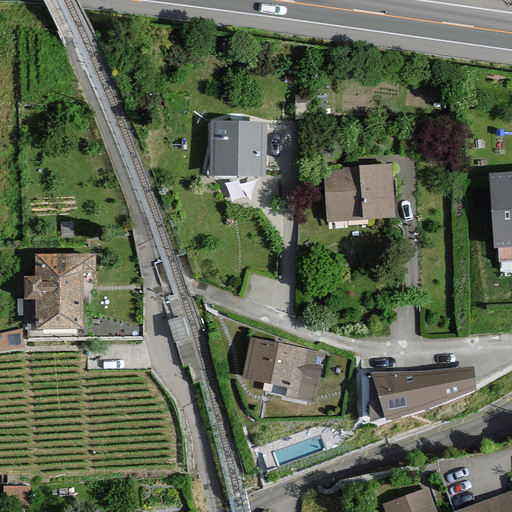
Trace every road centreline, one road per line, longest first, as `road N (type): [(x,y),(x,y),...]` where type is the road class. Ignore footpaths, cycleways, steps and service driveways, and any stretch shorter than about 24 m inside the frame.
road 1 (residential): [(247,511),(511,400)]
road 2 (motorway): [(271,0),(511,33)]
